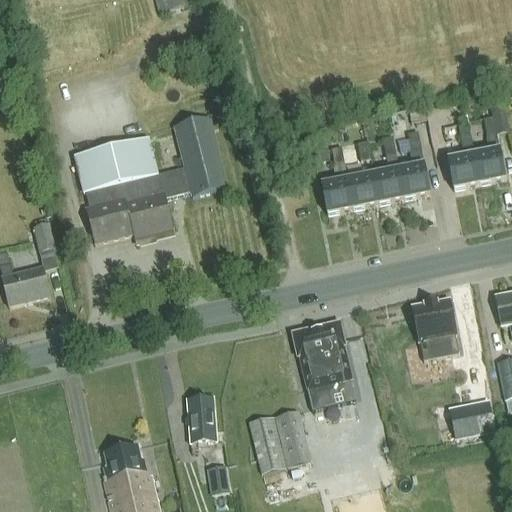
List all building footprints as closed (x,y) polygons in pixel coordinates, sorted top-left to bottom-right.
[(196,11),(193,0),(154,0),(159,19),(196,11)] [(505,107),(492,110),(494,120),(498,139),(511,136),(505,107)] [(481,189),(507,183),(498,139),(494,120),(484,123),(487,140),(486,141),(489,156),(475,159),(481,189)] [(192,202),(227,193),(210,123),(175,132),(185,172),(158,179),(149,142),(75,161),(84,198),(86,197),(90,213),(86,214),(95,249),(134,239),(135,243),(173,234),(166,203),(191,197),(192,202)] [(455,194),(481,189),(475,159),(468,126),(458,128),(465,161),(449,164),(455,194)] [(413,171),(399,174),(405,204),(431,199),(425,169),(422,154),(418,136),(409,138),(412,155),(410,155),(413,171)] [(302,165),(297,139),(281,142),(286,168),(302,165)] [(405,204),(399,174),(392,141),(383,143),(390,176),(373,179),(379,209),(405,204)] [(361,166),(371,164),(367,146),(357,148),(361,166)] [(347,184),(348,184),(342,151),(332,153),(335,169),(333,170),(336,187),(322,189),(327,219),(353,214),(347,184)] [(347,184),(353,214),(379,209),(373,179),(348,184),(347,184)] [(35,225),(37,232),(34,233),(40,257),(56,254),(51,229),(50,229),(48,222),(35,225)] [(0,257),(0,272),(9,312),(25,308),(24,307),(49,301),(49,303),(50,302),(43,272),(13,279),(7,256),(0,257)] [(511,296),(498,299),(503,329),(510,328),(511,340),(511,296)] [(423,309),(410,312),(417,347),(418,347),(422,367),(457,360),(453,340),(454,340),(447,305),(435,307),(434,306),(423,309)] [(301,360),(310,394),(314,414),(355,405),(350,386),(352,385),(343,350),(345,349),(340,327),(293,338),(298,360),(301,360)] [(511,364),(497,368),(508,419),(511,417),(511,364)] [(214,404),(188,408),(194,452),(219,449),(214,404)] [(263,479),(288,473),(308,468),(312,467),(300,414),(250,426),(263,479)] [(137,449),(104,458),(107,469),(105,470),(107,482),(106,482),(112,511),(159,511),(150,478),(147,479),(143,462),(140,462),(137,449)] [(230,497),(226,470),(207,473),(211,500),(230,497)]
